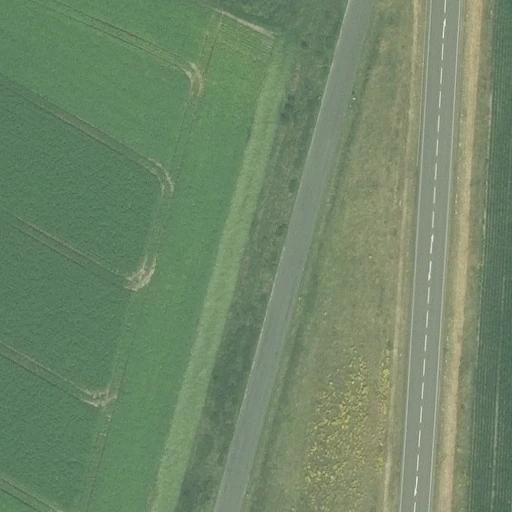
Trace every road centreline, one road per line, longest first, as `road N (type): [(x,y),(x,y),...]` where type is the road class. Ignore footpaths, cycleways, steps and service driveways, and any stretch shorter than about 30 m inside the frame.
road 1 (unclassified): [(363,0),(226,511)]
road 2 (primary): [(415,511),(446,0)]
